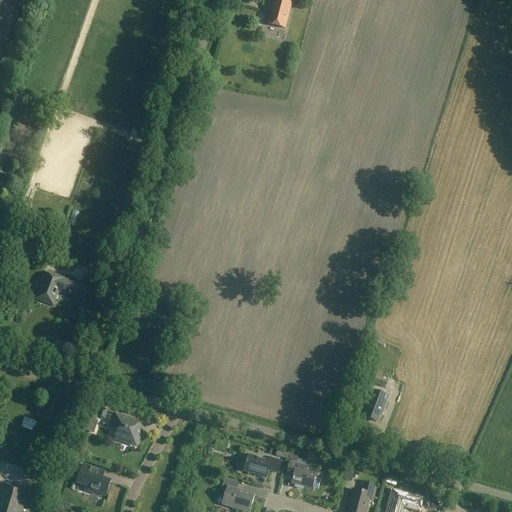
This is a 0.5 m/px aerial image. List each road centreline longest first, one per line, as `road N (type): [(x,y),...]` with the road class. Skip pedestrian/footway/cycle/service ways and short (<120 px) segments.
road 1 (unclassified): [(88,383),(216,0)]
road 2 (unclassified): [(511,498),(175,407)]
